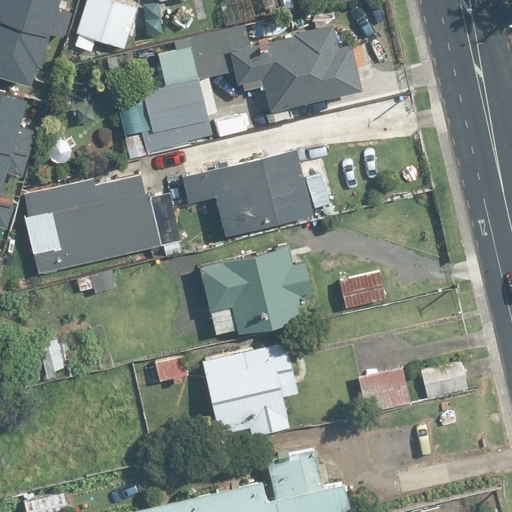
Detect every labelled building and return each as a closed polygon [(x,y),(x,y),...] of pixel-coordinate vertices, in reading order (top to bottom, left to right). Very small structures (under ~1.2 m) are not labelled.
[(0,0),(0,22),(51,38),(62,0),(0,0)] [(84,0),(77,30),(127,44),(138,2),(131,0),(84,0)] [(193,44),(200,77),(204,77),(235,69),(239,85),(263,79),(270,108),(364,86),(353,36),(339,39),(334,18),(298,27),(299,31),(252,42),(248,24),(191,37),(193,44)] [(0,83),(33,93),(49,39),(0,25),(0,83)] [(200,77),(193,44),(158,52),(165,82),(116,93),(131,155),(218,134),(204,77),(200,77)] [(18,117),(22,95),(0,90),(0,143),(20,147),(26,118),(18,117)] [(224,230),(314,208),(317,218),(334,214),(326,180),(308,184),(298,140),(183,168),(190,199),(215,193),(224,230)] [(12,187),(19,157),(0,153),(0,205),(4,186),(12,187)] [(49,179),(55,207),(26,213),(38,269),(164,242),(152,186),(93,199),(87,171),(49,179)] [(309,312),(304,292),(314,290),(304,253),(294,256),(290,239),(200,262),(218,330),(238,325),(239,330),(309,312)] [(95,286),(96,291),(118,287),(114,267),(77,275),(80,289),(95,286)] [(340,277),(346,305),(386,295),(380,267),(340,277)] [(49,379),(61,376),(59,367),(71,365),(65,335),(40,341),(49,379)] [(221,429),(251,422),(253,431),(293,421),(285,391),(300,388),(287,335),(203,355),(221,429)] [(160,379),(174,376),(175,381),(183,380),(182,375),(190,373),(185,350),(155,357),(160,379)] [(421,366),(427,393),(468,383),(462,356),(421,366)] [(404,362),(358,372),(366,408),(412,397),(404,362)] [(366,431),(371,464),(432,453),(426,421),(366,431)] [(257,459),(261,476),(265,494),(267,501),(269,511),(353,511),(345,476),(324,481),(315,445),(257,459)] [(261,476),(107,511),(269,511),(267,501),(265,494),(261,476)] [(65,488),(24,498),(27,511),(65,511),(71,511),(65,488)]
